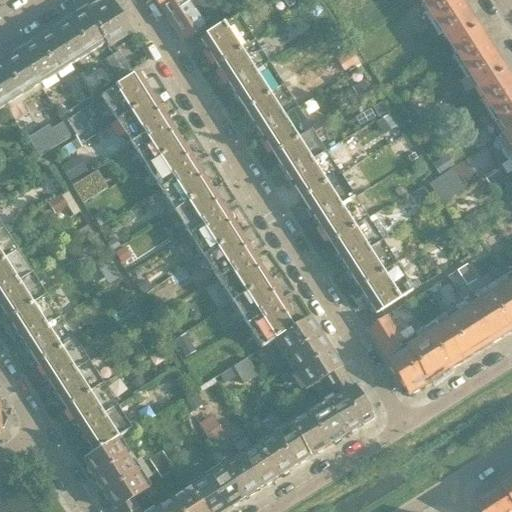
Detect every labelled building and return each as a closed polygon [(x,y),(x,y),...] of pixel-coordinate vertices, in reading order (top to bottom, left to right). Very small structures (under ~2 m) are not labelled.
[(105,0),(102,0),(84,12),(105,45),(106,48),(129,33),(109,1),(105,0)] [(155,0),(172,26),(193,13),(200,9),(194,0),(155,0)] [(478,30),(458,0),(428,0),(420,5),(448,49),(478,30)] [(57,29),(52,32),(72,66),(105,45),(84,12),(80,14),(77,13),(73,16),(73,18),(63,25),(61,23),(56,26),(57,29)] [(193,13),(172,26),(177,35),(198,21),(193,13)] [(200,40),(217,67),(253,45),(236,18),(200,40)] [(196,34),(204,29),(198,21),(177,35),(183,43),(196,34)] [(506,73),(478,30),(448,49),(476,92),(506,73)] [(24,50),(19,53),(40,86),(72,66),(52,32),(47,35),(45,34),(40,36),(40,39),(30,46),(28,44),(24,47),(24,50)] [(253,45),(217,67),(245,111),(281,88),(253,45)] [(348,77),(357,71),(359,69),(353,58),(352,59),(345,47),(343,49),(334,54),(338,61),(335,62),(342,74),(345,72),(348,77)] [(131,71),(118,52),(112,56),(124,75),(131,71)] [(0,98),(5,107),(40,86),(19,53),(14,56),(11,55),(7,58),(7,61),(0,64),(0,98)] [(124,75),(112,56),(105,60),(117,79),(124,75)] [(511,82),(506,73),(476,92),(504,136),(511,131),(511,82)] [(127,81),(101,97),(116,121),(152,98),(137,75),(127,81)] [(281,88),(245,111),(273,155),(309,132),(281,88)] [(180,143),(152,98),(116,121),(145,166),(180,143)] [(48,126),(28,138),(40,157),(69,139),(69,133),(63,123),(51,130),(48,126)] [(511,158),(511,157),(511,131),(504,136),(500,140),(505,148),(501,150),(508,160),(511,158)] [(309,132),(273,155),(302,199),(337,176),(309,132)] [(180,143),(145,166),(174,212),(209,189),(180,143)] [(478,172),(495,162),(486,147),(469,157),(478,172)] [(511,186),(511,157),(511,158),(511,159),(511,175),(501,182),(506,190),(511,186)] [(72,159),(60,167),(69,181),(81,173),(72,159)] [(444,202),(466,186),(452,167),(430,183),(444,202)] [(99,169),(73,184),(83,202),(109,187),(99,169)] [(337,176),(302,199),(330,243),(366,221),(337,176)] [(209,189),(174,212),(203,257),(238,234),(209,189)] [(76,211),(63,191),(43,203),(50,215),(63,206),(69,216),(76,211)] [(471,214),(458,223),(465,234),(479,225),(471,214)] [(366,221),(330,243),(359,289),(395,266),(366,221)] [(0,228),(0,260),(15,251),(0,228)] [(238,234),(203,257),(232,302),(267,280),(238,234)] [(123,247),(114,253),(121,264),(130,258),(123,247)] [(15,251),(0,260),(0,306),(8,319),(43,296),(15,251)] [(395,266),(359,289),(375,314),(411,291),(395,266)] [(511,292),(506,284),(503,279),(505,278),(498,268),(489,274),(496,284),(493,286),(496,290),(486,297),(508,331),(511,330),(511,292)] [(267,280),(232,302),(261,348),(276,339),(296,326),(267,280)] [(508,331),(486,297),(482,292),(475,281),(467,287),(477,302),(465,310),(487,344),(490,342),(493,344),(500,339),(499,337),(508,331)] [(433,286),(426,290),(434,302),(441,298),(433,286)] [(43,296),(8,319),(37,364),(72,342),(43,296)] [(487,344),(465,310),(461,305),(464,303),(459,296),(449,302),(454,310),(453,311),(456,316),(445,323),(467,357),(470,355),(473,356),(479,352),(479,349),(487,344)] [(467,357),(445,323),(441,318),(443,316),(438,309),(426,317),(431,325),(432,324),(435,329),(425,335),(446,370),(450,368),(452,369),(459,365),(459,362),(467,357)] [(366,329),(372,340),(393,327),(386,316),(379,320),(366,329)] [(308,318),(296,326),(276,339),(307,387),(320,379),(339,366),(334,359),(335,356),(332,351),(329,351),(317,332),(318,330),(315,325),(313,325),(308,318)] [(446,370),(425,335),(421,330),(424,328),(417,319),(406,326),(408,329),(416,341),(406,347),(427,382),(430,381),(432,382),(439,378),(439,375),(446,370)] [(427,382),(406,347),(393,327),(372,340),(408,395),(410,393),(412,395),(419,390),(419,388),(427,382)] [(185,355),(203,344),(194,329),(175,340),(185,355)] [(72,342),(37,364),(65,409),(101,387),(72,342)] [(248,357),(221,372),(231,390),(258,375),(248,357)] [(339,366),(320,379),(327,389),(346,377),(339,366)] [(346,377),(327,389),(334,400),(353,388),(346,377)] [(101,387),(65,409),(94,453),(94,454),(114,441),(129,431),(101,387)] [(353,388),(334,400),(324,406),(343,435),(348,432),(351,433),(356,430),(356,428),(360,425),(363,426),(369,422),(369,420),(370,419),(367,414),(369,413),(368,411),(369,409),(364,401),(361,401),(353,388)] [(324,406),(290,428),(309,457),(314,453),(317,454),(322,451),(322,449),(331,443),(334,444),(339,441),(339,438),(343,435),(324,406)] [(140,411),(139,416),(143,422),(144,423),(145,422),(153,417),(153,416),(147,407),(140,411)] [(226,437),(212,416),(198,425),(212,446),(226,437)] [(290,428),(257,449),(276,478),(281,475),(283,476),(288,473),(288,470),(297,464),(300,465),(305,462),(305,459),(309,457),(290,428)] [(94,454),(94,453),(82,461),(86,467),(85,470),(88,475),(91,475),(103,494),(102,496),(105,501),(107,501),(113,510),(132,498),(145,490),(114,441),(94,454)] [(257,449),(223,470),(242,499),(247,496),(249,497),(254,494),(254,492),(264,486),(266,487),(271,483),(271,481),(276,478),(257,449)] [(148,462),(159,479),(172,471),(160,454),(148,462)] [(223,470),(189,492),(202,511),(221,511),(230,507),(232,508),(237,505),(237,502),(242,499),(223,470)] [(511,511),(511,495),(504,482),(479,497),(481,500),(477,502),(482,511),(511,511)] [(202,511),(189,492),(156,511),(202,511)] [(132,498),(113,510),(114,511),(132,511),(138,508),(132,498)]
